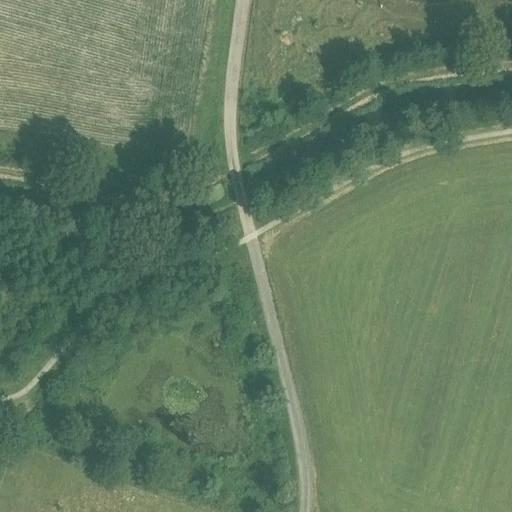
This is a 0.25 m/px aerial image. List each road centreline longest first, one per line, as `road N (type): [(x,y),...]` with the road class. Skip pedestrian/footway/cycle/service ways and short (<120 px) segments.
road 1 (track): [(251,234),(304,511)]
road 2 (track): [(242,0),(231,156)]
